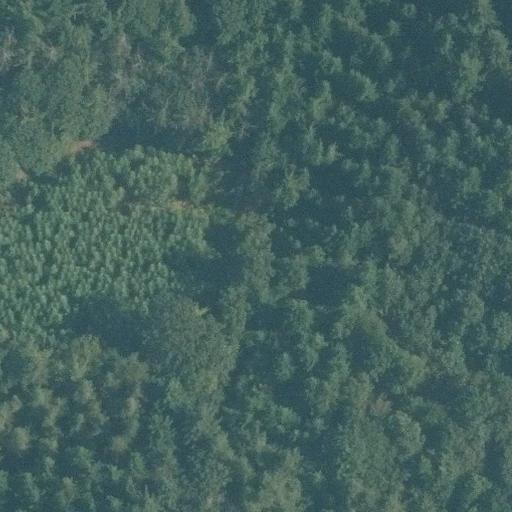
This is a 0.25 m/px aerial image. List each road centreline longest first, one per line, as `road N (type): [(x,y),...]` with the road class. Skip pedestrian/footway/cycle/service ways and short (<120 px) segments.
road 1 (track): [(270,0),(178,395)]
road 2 (track): [(511,270),(388,234),(329,501)]
road 3 (track): [(0,391),(178,395),(210,434),(354,511)]
